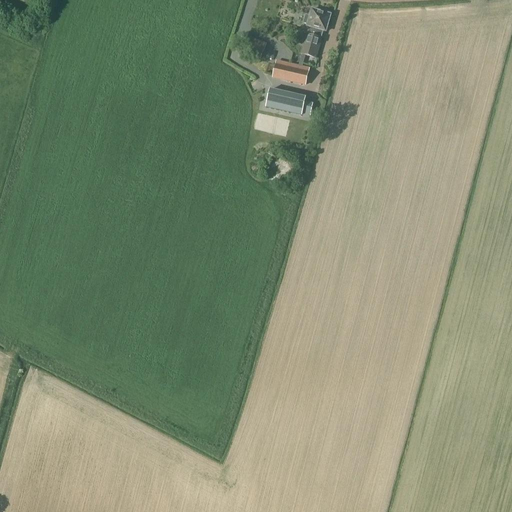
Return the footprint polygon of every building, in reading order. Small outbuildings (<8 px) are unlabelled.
[(308,30),(322,34),(323,33),(327,34),(332,14),(311,9),(309,17),(305,16),(303,24),(306,25),(305,27),(309,28),(308,30)] [(316,59),(322,34),(308,30),(302,56),(316,59)] [(260,59),(266,44),(247,36),(241,52),(260,59)] [(306,86),(310,68),(276,60),(272,78),(306,86)] [(266,108),(290,114),(292,107),(302,109),(301,116),(302,116),(302,115),(305,102),(306,98),(270,90),(266,108)]
